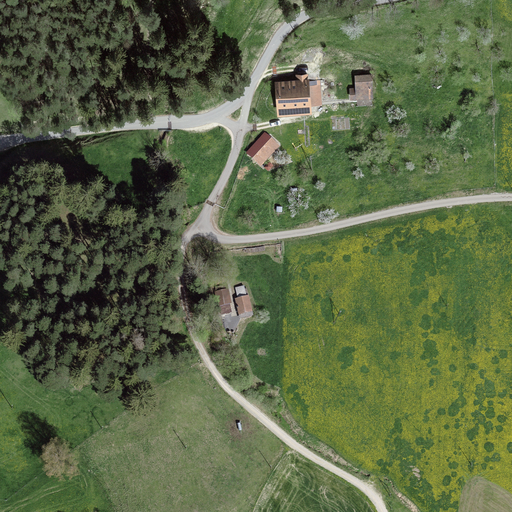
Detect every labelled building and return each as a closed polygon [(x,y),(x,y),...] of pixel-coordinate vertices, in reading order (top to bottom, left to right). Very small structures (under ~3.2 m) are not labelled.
[(317,80),(307,80),(307,74),(297,75),(297,81),(277,82),(279,113),(285,112),(285,105),(309,103),(308,91),(318,90),(317,80)] [(356,97),(372,96),(371,74),(356,75),(356,88),(351,88),(351,95),(356,95),(356,97)] [(264,135),(248,153),(260,164),(277,147),(264,135)] [(230,304),(226,290),(216,292),(219,306),(230,304)] [(247,297),(237,300),(240,312),(250,309),(247,297)]
